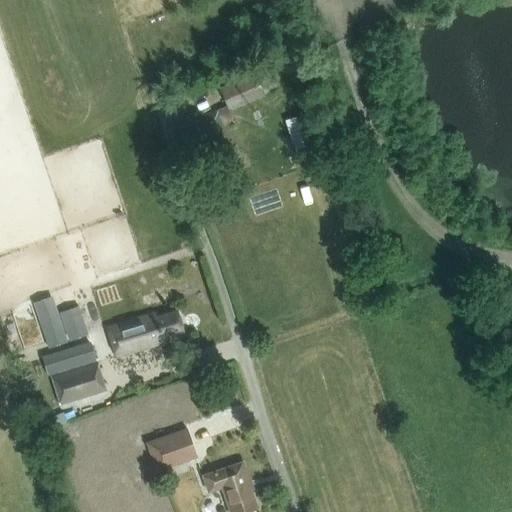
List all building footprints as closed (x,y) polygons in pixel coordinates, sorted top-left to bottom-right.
[(261,95),(257,82),(254,73),(221,88),(227,106),(229,105),(230,109),(261,95)] [(229,105),(227,106),(223,108),(221,105),(190,116),(197,136),(200,135),(202,141),(200,142),(204,155),(212,152),(219,172),(242,163),(235,144),(227,123),(234,120),(230,109),(229,105)] [(176,335),(184,333),(177,311),(157,317),(156,313),(108,328),(117,356),(177,338),(176,335)] [(48,365),(59,404),(106,390),(95,351),(48,365)] [(156,471),(197,457),(186,427),(146,442),(156,471)] [(229,511),(246,511),(256,509),(247,483),(249,482),(243,462),(202,477),(208,493),(221,488),(229,511)]
